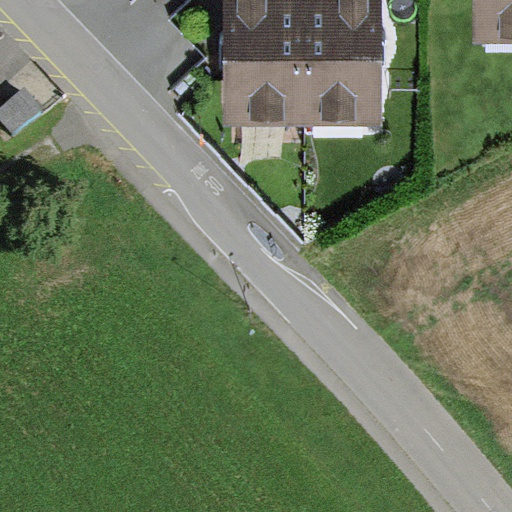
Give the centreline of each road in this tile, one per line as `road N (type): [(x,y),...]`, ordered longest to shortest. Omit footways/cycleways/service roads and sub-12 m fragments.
road 1 (unclassified): [(499,511),(21,0)]
road 2 (track): [(0,153),(92,74)]
